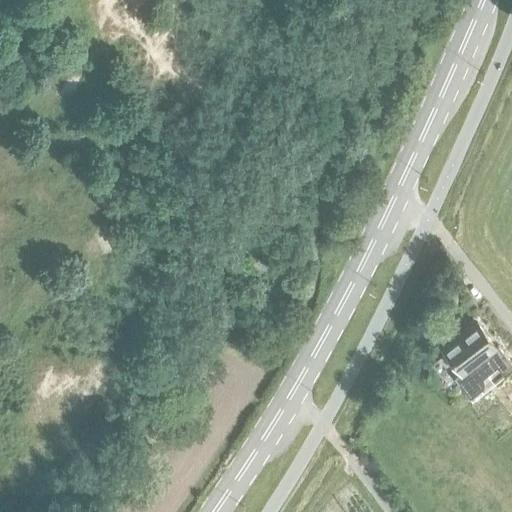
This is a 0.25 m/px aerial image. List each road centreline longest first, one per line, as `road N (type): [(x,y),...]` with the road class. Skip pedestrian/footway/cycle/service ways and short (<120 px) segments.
road 1 (secondary): [(216,511),(317,353),(397,202)]
road 2 (secondary): [(397,202),(488,0)]
road 3 (residential): [(511,324),(430,218),(397,202)]
road 4 (track): [(388,511),(322,423),(287,401)]
